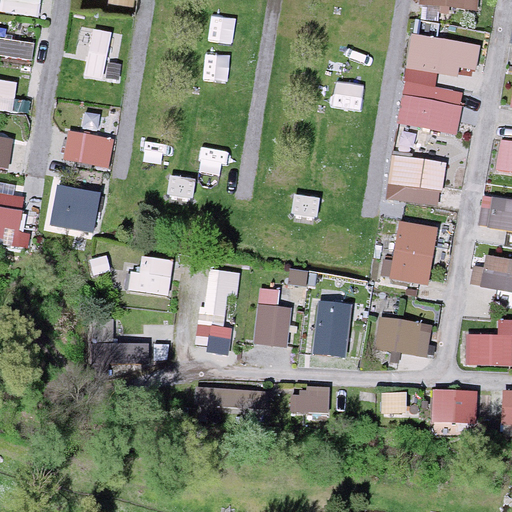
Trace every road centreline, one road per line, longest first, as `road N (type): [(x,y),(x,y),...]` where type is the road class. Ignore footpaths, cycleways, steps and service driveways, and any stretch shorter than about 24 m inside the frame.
road 1 (track): [(0,365),(72,397),(120,397),(189,371),(394,386),(437,375),(454,347),(511,0)]
road 2 (track): [(409,0),(375,211)]
road 3 (track): [(278,0),(247,191)]
road 4 (track): [(150,0),(122,177)]
road 5 (track): [(45,135),(69,0)]
